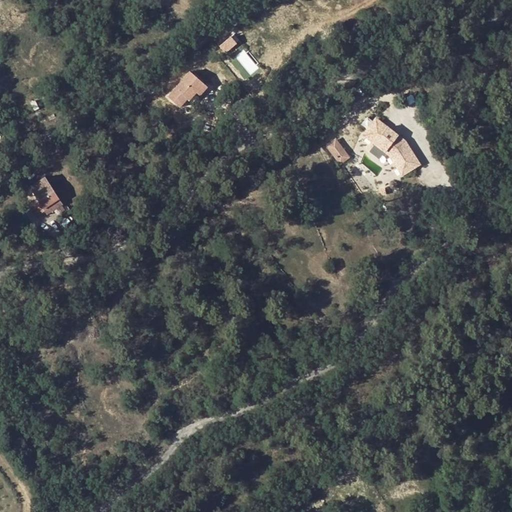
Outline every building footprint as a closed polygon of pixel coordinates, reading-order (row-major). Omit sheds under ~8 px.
[(179,106),(187,98),(189,100),(203,83),(190,71),(168,97),(179,106)] [(192,103),(207,86),(203,83),(189,100),(192,103)] [(406,141),(377,119),(365,135),(392,155),(404,174),(420,164),(406,141)] [(337,136),(326,145),(341,164),(352,155),(337,136)] [(36,216),(45,210),(60,200),(54,191),(52,193),(47,186),(49,185),(45,178),(30,188),(34,195),(30,197),(34,204),(31,207),(36,216)] [(60,200),(45,210),(48,214),(63,204),(60,200)]
